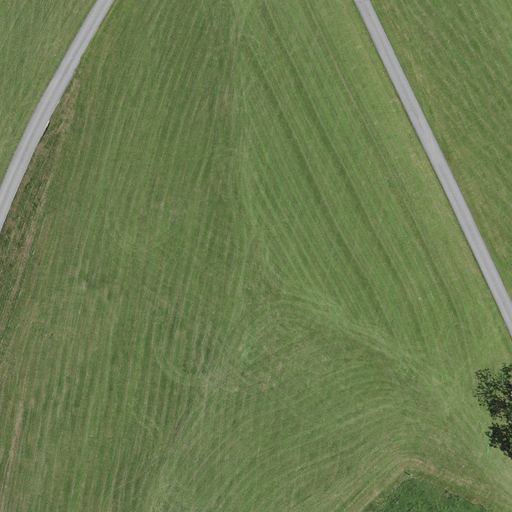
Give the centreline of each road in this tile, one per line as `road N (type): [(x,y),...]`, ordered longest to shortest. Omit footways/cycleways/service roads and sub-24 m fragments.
road 1 (track): [(511,312),(360,0)]
road 2 (track): [(112,0),(51,109),(0,235)]
